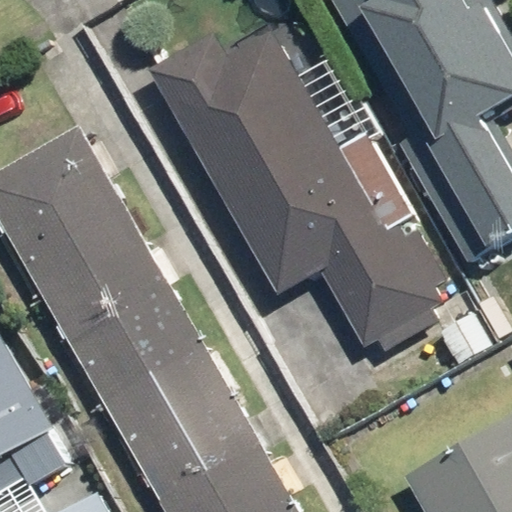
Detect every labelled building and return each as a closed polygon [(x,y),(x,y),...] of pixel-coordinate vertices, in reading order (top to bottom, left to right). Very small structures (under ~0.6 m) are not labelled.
[(511,142),(499,120),(511,113),(511,22),(499,0),(342,0),(421,137),(409,144),(478,265),(511,245),(511,142)] [(227,38),(163,73),(289,298),(330,275),(371,350),(387,341),(394,353),(452,321),(446,309),(458,302),(453,291),(464,285),(431,227),(403,242),(285,32),(238,58),(227,38)] [(305,511),(87,127),(0,176),(0,201),(176,511),(305,511)] [(0,469),(66,432),(0,316),(0,469)] [(511,511),(511,426),(413,482),(430,511),(511,511)] [(114,511),(106,497),(79,511),(114,511)]
